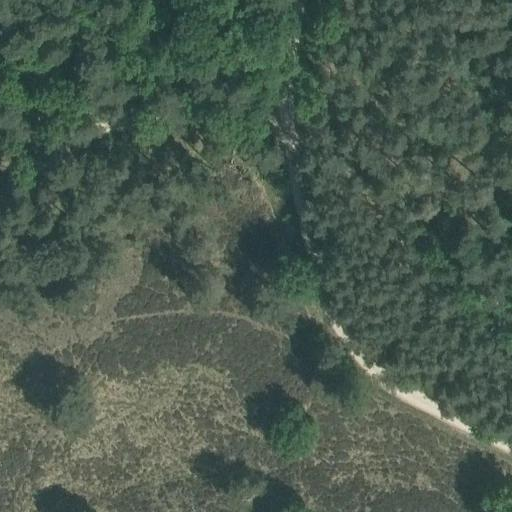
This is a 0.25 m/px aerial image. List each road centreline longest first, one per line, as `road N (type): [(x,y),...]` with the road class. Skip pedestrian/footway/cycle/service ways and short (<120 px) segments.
road 1 (track): [(295,98),(308,246),(340,342),(375,373),(511,448)]
road 2 (track): [(295,98),(0,130)]
